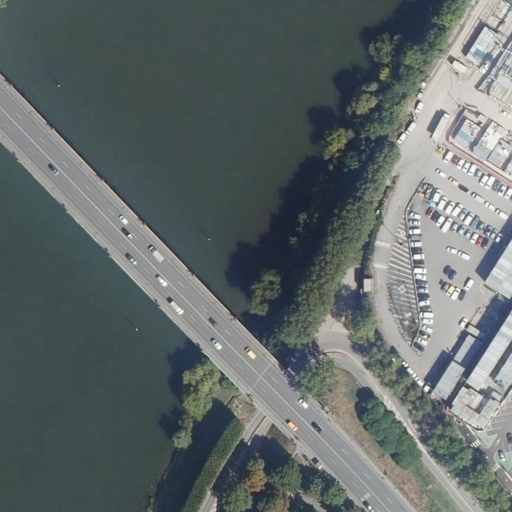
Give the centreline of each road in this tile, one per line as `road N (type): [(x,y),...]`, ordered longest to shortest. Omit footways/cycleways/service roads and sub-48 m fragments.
road 1 (primary): [(389,511),(0,105)]
road 2 (primary): [(441,469),(350,342),(322,338),(257,419),(205,511)]
road 3 (primary): [(221,511),(263,424),(324,362),(353,369),(441,469)]
